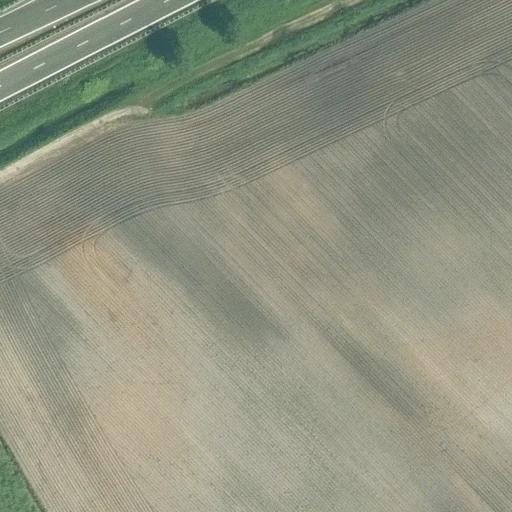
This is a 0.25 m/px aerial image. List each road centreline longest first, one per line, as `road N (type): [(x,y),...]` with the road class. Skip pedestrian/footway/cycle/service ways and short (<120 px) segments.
road 1 (track): [(130,112),(354,0)]
road 2 (trunk): [(0,85),(166,0)]
